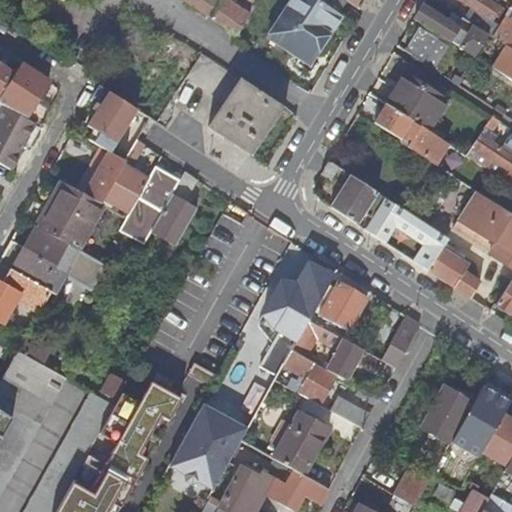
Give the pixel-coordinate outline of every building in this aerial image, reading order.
[(182,0),(211,19),(222,0),(182,0)] [(222,0),(211,19),(237,36),(250,16),(225,0),(222,0)] [(309,64),(340,16),(337,13),(316,0),(293,0),(268,38),(309,64)] [(358,9),(363,0),(316,0),(337,13),(344,0),(358,9)] [(458,0),(480,15),(473,26),(488,36),(491,37),(504,17),(507,13),(486,0),(458,0)] [(511,3),(507,13),(491,37),(495,40),(503,45),(507,47),(511,50),(511,3)] [(459,30),(451,25),(423,7),(415,19),(474,57),(485,41),(488,36),(473,26),(464,20),(459,30)] [(459,30),(464,20),(457,16),(451,25),(459,30)] [(491,46),(495,40),(491,37),(488,36),(485,41),(491,46)] [(406,51),(427,65),(436,52),(415,39),(406,51)] [(501,56),(507,47),(503,45),(497,54),(501,56)] [(511,50),(507,47),(501,56),(492,69),(511,81),(511,50)] [(202,55),(200,58),(281,111),(283,108),(202,55)] [(250,157),(281,111),(200,58),(186,78),(226,104),(209,130),(250,157)] [(9,107),(26,118),(35,105),(39,108),(43,102),(39,99),(48,84),(20,65),(14,76),(5,91),(15,97),(9,107)] [(0,96),(0,97),(5,91),(14,76),(0,66),(0,96)] [(405,77),(386,106),(429,134),(448,104),(405,77)] [(137,111),(110,93),(100,107),(97,113),(87,128),(93,131),(87,141),(109,154),(114,145),(119,148),(123,142),(118,139),(127,126),(137,111)] [(97,113),(100,107),(94,104),(91,109),(97,113)] [(35,105),(26,118),(41,127),(49,113),(39,108),(35,105)] [(429,134),(386,106),(373,125),(435,164),(447,145),(429,134)] [(34,124),(5,108),(0,117),(0,162),(12,169),(19,155),(18,155),(34,124)] [(503,149),(495,143),(499,136),(493,133),(500,122),(493,117),(467,158),(511,188),(511,155),(506,151),(503,149)] [(127,126),(118,139),(123,142),(131,129),(127,126)] [(511,136),(503,149),(511,154),(511,136)] [(144,145),(138,141),(136,144),(127,160),(134,164),(144,145)] [(109,154),(84,197),(100,206),(104,199),(121,168),(124,163),(109,154)] [(368,205),(378,211),(386,199),(329,162),(322,174),(344,188),(331,208),(356,224),(368,205)] [(148,181),(121,168),(104,199),(130,212),(119,232),(144,246),(152,233),(181,181),(156,167),(148,181)] [(70,178),(59,171),(54,180),(60,184),(65,187),(70,178)] [(188,200),(198,181),(185,173),(181,181),(152,233),(176,247),(197,210),(180,200),(182,196),(188,200)] [(51,212),(65,187),(60,184),(46,209),(51,212)] [(51,212),(46,209),(35,228),(75,250),(77,252),(102,208),(100,206),(84,197),(65,187),(51,212)] [(490,254),(511,218),(511,217),(478,196),(454,232),(490,254)] [(432,249),(420,267),(427,271),(443,249),(445,245),(449,240),(386,199),(378,211),(365,231),(373,236),(385,219),(432,249)] [(511,218),(490,254),(511,268),(511,218)] [(35,228),(23,220),(11,242),(16,245),(23,250),(35,228)] [(16,245),(11,242),(0,261),(0,264),(11,271),(50,294),(75,250),(35,228),(23,250),(16,245)] [(464,258),(445,245),(443,249),(462,261),(464,258)] [(470,266),(462,261),(443,249),(427,271),(471,300),(481,284),(465,273),(470,266)] [(54,297),(79,253),(77,252),(75,250),(50,294),(54,297)] [(24,306),(39,314),(50,294),(11,271),(0,264),(0,325),(3,327),(19,297),(26,301),(24,306)] [(292,351),(295,345),(308,321),(331,280),(309,266),(298,286),(281,285),(263,316),(278,335),(258,370),(275,381),(283,367),(292,351)] [(511,282),(495,306),(509,316),(511,311),(511,282)] [(336,285),(319,316),(349,332),(366,301),(336,285)] [(420,327),(405,319),(382,361),(387,364),(397,369),(420,327)] [(346,381),(363,351),(352,345),(308,321),(295,345),(292,351),(306,359),(316,341),(336,352),(326,370),(346,381)] [(38,344),(26,336),(23,341),(18,351),(30,358),(38,344)] [(0,497),(66,380),(48,369),(30,358),(18,351),(0,381),(0,411),(12,419),(0,441),(0,497)] [(306,359),(292,351),(283,367),(306,379),(303,385),(291,379),(286,388),(320,406),(326,395),(328,390),(335,377),(313,365),(314,364),(306,359)] [(56,354),(48,369),(66,380),(68,381),(76,366),(56,354)] [(188,376),(211,389),(218,377),(195,364),(188,376)] [(392,379),(397,369),(387,364),(382,373),(392,379)] [(110,399),(107,403),(113,407),(126,384),(111,375),(101,394),(110,399)] [(169,422),(181,401),(151,384),(140,405),(121,394),(114,407),(99,435),(117,445),(106,465),(136,482),(147,461),(141,457),(145,450),(143,449),(156,426),(158,427),(163,419),(169,422)] [(419,430),(426,434),(432,437),(449,447),(466,416),(475,400),(471,397),(468,402),(460,398),(442,387),(419,430)] [(376,406),(380,400),(361,389),(357,396),(376,406)] [(468,402),(471,397),(463,393),(460,398),(468,402)] [(27,511),(55,511),(72,482),(99,435),(114,407),(113,407),(107,403),(93,395),(27,511)] [(338,399),(331,412),(363,430),(370,417),(338,399)] [(244,438),(198,413),(171,462),(217,488),(244,438)] [(299,415),(273,461),(301,476),(303,477),(329,431),(299,415)] [(493,433),(485,427),(477,423),(466,416),(449,447),(441,460),(455,469),(462,457),(476,464),(481,454),(493,433)] [(511,458),(511,420),(503,416),(493,433),(481,454),(506,469),(511,458)] [(477,423),(485,427),(486,424),(479,419),(477,423)] [(301,476),(273,461),(270,467),(277,470),(290,477),(298,481),(293,490),(304,496),(321,506),(329,491),(303,477),(301,476)] [(106,465),(102,471),(132,488),(136,482),(106,465)] [(241,467),(221,504),(217,510),(221,511),(255,511),(263,496),(273,479),(263,474),(261,478),(241,467)] [(415,508),(430,481),(407,468),(392,495),(415,508)] [(276,503),(290,477),(277,470),(273,479),(263,496),(276,503)] [(120,509),(132,488),(102,471),(91,492),(72,482),(55,511),(107,511),(108,511),(109,511),(113,506),(120,509)] [(298,481),(290,477),(276,503),(292,511),(295,511),(304,496),(293,490),(298,481)] [(481,511),(482,511),(488,501),(476,494),(479,488),(472,485),(470,490),(472,491),(464,505),(460,511),(481,511)] [(511,511),(511,506),(491,495),(488,501),(482,511),(483,511),(511,511)] [(221,504),(211,498),(207,504),(217,510),(221,504)] [(455,511),(460,511),(464,505),(456,500),(451,509),(455,511)]
